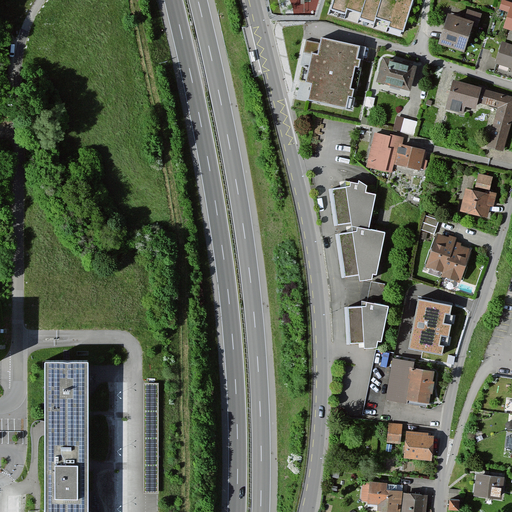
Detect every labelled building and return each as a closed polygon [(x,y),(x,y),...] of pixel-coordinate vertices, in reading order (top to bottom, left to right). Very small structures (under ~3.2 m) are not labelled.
[(413,0),(333,0),(331,10),(347,15),(348,10),(361,14),(359,18),(376,23),(377,19),(390,23),(388,27),(404,32),(413,0)] [(511,5),(501,2),(498,13),(507,16),(502,31),(511,33),(511,5)] [(480,17),(466,13),(463,23),(446,18),(437,47),(462,55),(471,28),(476,29),(480,17)] [(322,37),(318,54),(313,53),(307,81),(313,83),(309,99),(346,107),(349,95),(353,95),(354,88),(351,87),(356,65),(359,66),(361,58),(357,57),(360,45),(322,37)] [(511,47),(501,44),(494,65),(510,71),(509,74),(511,74),(511,47)] [(375,84),(410,93),(416,69),(382,60),(375,84)] [(511,132),(511,98),(451,83),(444,111),(463,116),(465,110),(474,113),(476,105),(495,110),(485,150),(506,155),(511,132)] [(397,115),(394,128),(414,133),(417,120),(397,115)] [(403,141),(373,135),(366,169),(392,175),(394,165),(418,171),(422,152),(402,148),(403,141)] [(492,179),(478,176),(475,192),(465,190),(460,214),(488,220),(491,206),(494,207),(496,195),(489,194),(492,179)] [(358,284),(371,281),(372,276),(376,277),(384,235),(368,232),(375,197),(364,195),(365,188),(357,183),(357,187),(349,185),(349,189),(328,192),(333,228),(349,226),(350,234),(334,237),(340,280),(356,278),(358,284)] [(420,232),(435,236),(439,221),(425,217),(420,232)] [(456,242),(437,235),(425,269),(443,276),(443,278),(459,284),(471,250),(455,245),(456,242)] [(371,295),(383,294),(383,281),(370,282),(371,295)] [(363,351),(374,350),(376,344),(381,345),(387,307),(365,304),(364,308),(342,310),(345,347),(362,345),(363,351)] [(444,321),(421,318),(418,343),(441,346),(444,321)] [(388,353),(375,351),(363,415),(376,418),(388,353)] [(427,408),(433,374),(413,370),(414,363),(405,361),(407,353),(396,351),(395,360),(392,360),(385,401),(427,408)] [(87,511),(88,363),(45,362),(44,511),(87,511)] [(159,383),(144,383),(144,494),(159,494),(159,383)] [(399,443),(401,426),(388,425),(386,442),(399,443)] [(433,435),(405,432),(403,459),(431,462),(433,435)] [(473,498),(501,501),(503,478),(475,475),(473,498)] [(377,511),(381,511),(396,511),(397,505),(401,505),(402,493),(386,491),(387,485),(369,483),(367,505),(377,506),(377,511)] [(402,511),(425,511),(426,497),(404,495),(402,511)] [(456,511),(457,501),(447,500),(446,511),(453,511),(456,511)]
